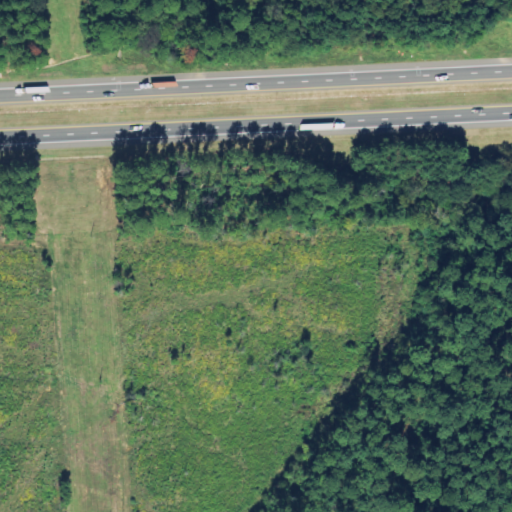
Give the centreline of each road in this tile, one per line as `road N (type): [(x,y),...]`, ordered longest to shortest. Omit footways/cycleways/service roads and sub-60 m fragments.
road 1 (motorway): [(0,136),(511,111)]
road 2 (motorway): [(511,70),(0,94)]
